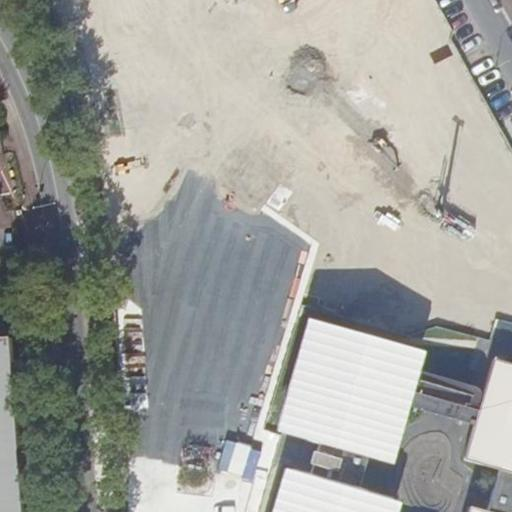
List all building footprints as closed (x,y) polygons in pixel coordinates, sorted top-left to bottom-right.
[(372,0),(134,132),(237,318),(476,187),(372,0)] [(294,373),(303,369),(287,422),(320,431),(315,447),(310,445),(306,461),(311,462),(308,475),(290,471),(277,511),(384,511),(388,498),(355,488),(367,443),(385,447),(397,407),(402,390),(413,350),(379,342),(345,334),(309,326),(294,373)] [(0,511),(13,511),(11,480),(1,346),(0,345),(0,511)] [(511,511),(511,359),(490,354),(474,409),(469,426),(462,452),(497,463),(486,505),(468,501),(464,511),(511,511)] [(474,409),(402,390),(397,407),(469,426),(474,409)]
